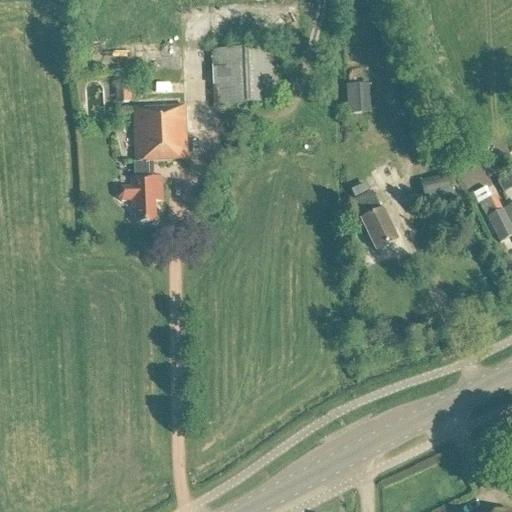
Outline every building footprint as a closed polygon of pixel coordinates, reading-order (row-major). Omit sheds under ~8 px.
[(213,108),(280,106),(277,50),(211,53),(213,108)] [(345,88),(347,118),(364,117),(361,87),(345,88)] [(115,89),(116,105),(131,104),(129,88),(115,89)] [(131,182),(131,190),(120,191),(117,194),(118,202),(121,205),(131,204),(132,212),(134,212),(135,227),(155,226),(154,206),(162,205),(161,181),(150,181),(150,166),(188,165),(186,108),(132,110),(135,182),(131,182)] [(404,138),(421,172),(446,160),(429,126),(404,138)] [(450,178),(419,186),(425,208),(456,199),(450,178)] [(361,224),(361,225),(376,255),(396,245),(381,215),(371,196),(352,205),(361,224)] [(499,246),(511,238),(511,206),(485,220),(499,246)]
